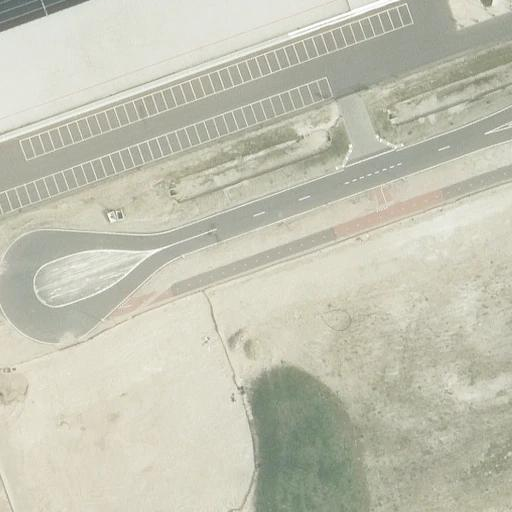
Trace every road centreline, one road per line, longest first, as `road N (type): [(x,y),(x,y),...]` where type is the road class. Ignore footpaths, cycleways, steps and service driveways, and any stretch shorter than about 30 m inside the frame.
road 1 (unclassified): [(167,246),(479,137)]
road 2 (unclassified): [(167,246),(53,240),(16,259),(7,288),(26,321),(62,327),(114,297)]
road 3 (unknown): [(62,327),(99,486),(79,511)]
